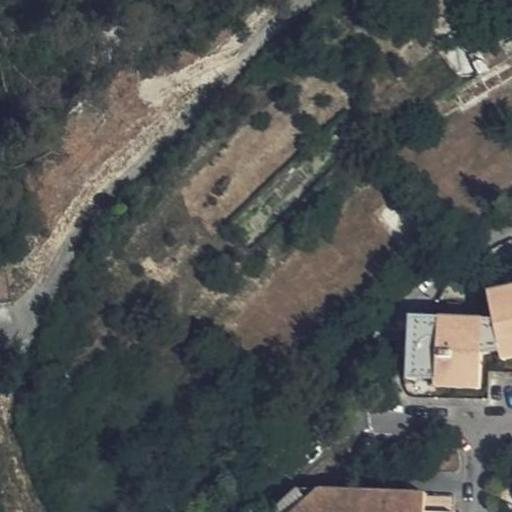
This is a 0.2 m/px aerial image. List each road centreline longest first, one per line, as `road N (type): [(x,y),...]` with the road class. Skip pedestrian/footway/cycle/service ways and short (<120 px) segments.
road 1 (track): [(12,345),(80,226),(304,0)]
road 2 (residential): [(499,431),(374,432),(328,448),(242,511)]
